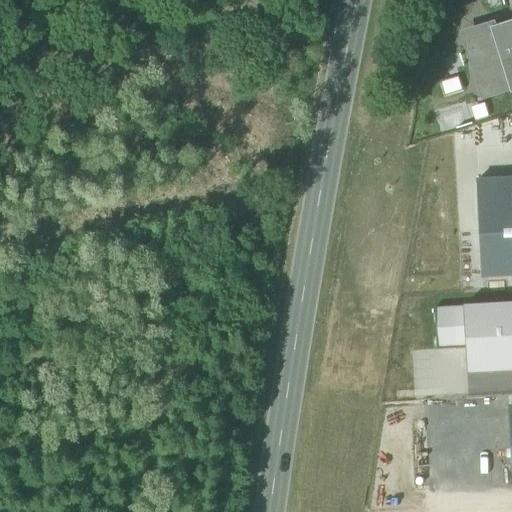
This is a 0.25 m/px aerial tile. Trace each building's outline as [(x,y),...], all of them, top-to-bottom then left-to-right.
[(511,25),(496,31),(511,86),(511,25)] [(484,95),(511,86),(496,31),(496,30),(490,32),(475,28),(470,50),(484,95)] [(441,129),(465,124),(461,106),(437,111),(441,129)] [(511,178),(476,180),(477,196),(511,194),(511,178)] [(511,194),(477,196),(482,277),(511,275),(511,194)] [(465,349),(466,375),(511,372),(511,303),(462,307),(465,349)] [(462,307),(434,308),(436,350),(465,349),(462,307)]
